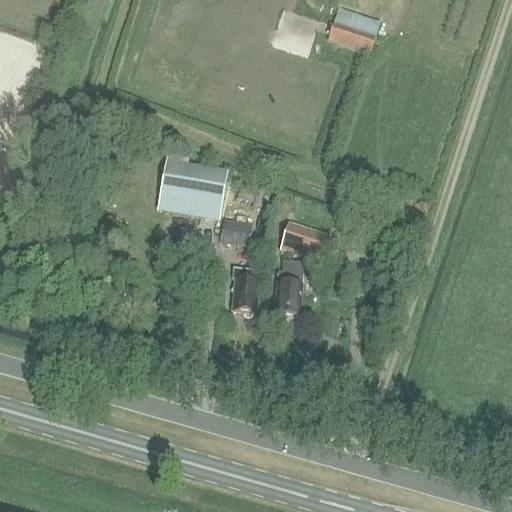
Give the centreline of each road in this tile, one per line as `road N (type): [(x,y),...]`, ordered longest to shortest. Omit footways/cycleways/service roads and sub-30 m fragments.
road 1 (unclassified): [(511,511),(0,365)]
road 2 (track): [(350,463),(507,0)]
road 3 (secondary): [(360,511),(0,409)]
